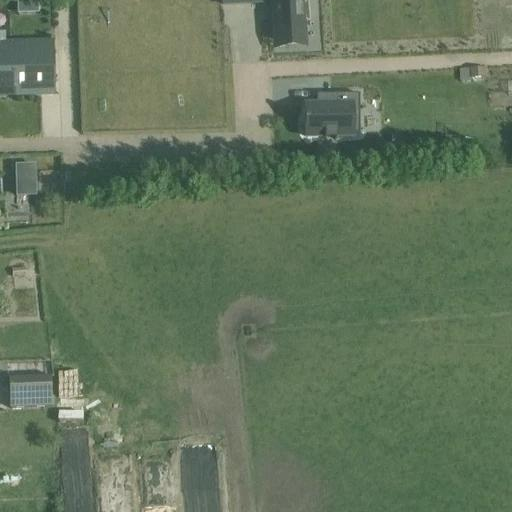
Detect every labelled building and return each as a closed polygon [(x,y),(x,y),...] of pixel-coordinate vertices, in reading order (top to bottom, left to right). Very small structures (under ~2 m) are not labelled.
[(302,0),(272,0),(273,40),(304,39),(304,22),(308,21),(308,3),(303,3),(302,0)] [(13,41),(0,41),(0,97),(14,97),(13,41)] [(53,42),(14,43),(16,96),(55,95),(53,42)] [(474,79),(487,78),(487,69),(473,69),(474,79)] [(126,111),(140,112),(141,73),(126,73),(126,111)] [(323,141),(325,141),(325,138),(334,137),(334,140),(336,140),(336,138),(351,138),(351,135),(359,135),(358,95),(323,96),(323,106),(316,106),(305,106),(305,118),(304,118),(304,122),(306,122),(306,138),(323,138),(323,141)] [(34,166),(15,166),(16,181),(16,196),(35,196),(35,181),(34,166)] [(10,409),(51,408),(50,377),(8,379),(10,409)] [(208,511),(207,454),(188,454),(189,511),(208,511)] [(104,458),(103,499),(122,499),(122,458),(104,458)]
